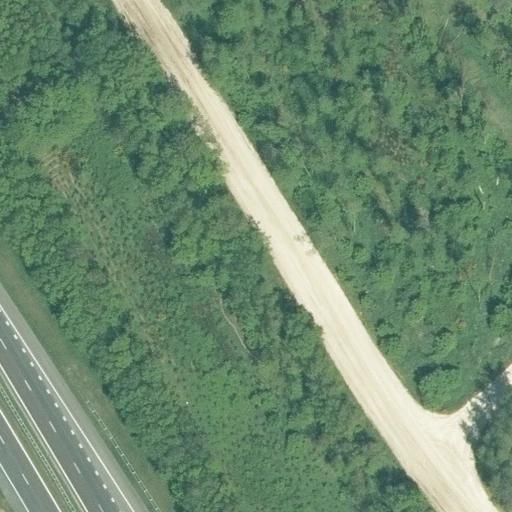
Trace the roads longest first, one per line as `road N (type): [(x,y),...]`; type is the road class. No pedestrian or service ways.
road 1 (track): [(468,511),(423,456),(135,0)]
road 2 (motorway): [(100,511),(0,340)]
